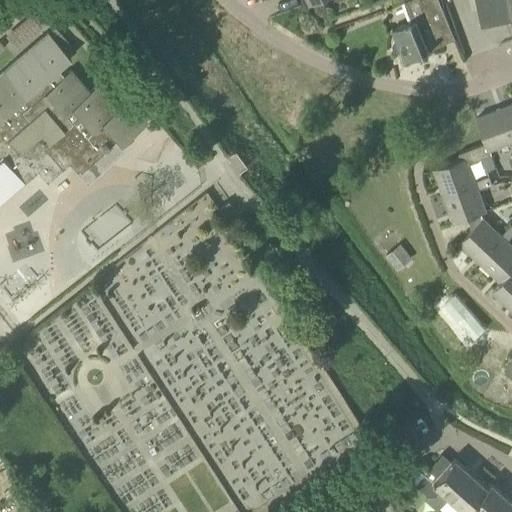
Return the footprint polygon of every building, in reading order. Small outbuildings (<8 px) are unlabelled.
[(406,61),(430,51),(430,49),(442,43),(437,30),(449,25),(438,0),(414,0),(420,12),(414,15),(416,20),(393,30),(396,39),(394,41),(392,44),(393,48),(395,51),(398,52),(402,52),(406,61)] [(511,0),(476,0),(477,6),(482,26),(511,19),(511,0)] [(64,75),(58,68),(71,57),(48,31),(0,73),(0,203),(37,171),(48,183),(69,164),(77,172),(79,170),(87,179),(108,161),(96,148),(103,143),(107,148),(117,139),(122,144),(147,122),(127,99),(117,108),(97,85),(89,91),(70,69),(64,75)] [(511,104),(502,108),(511,132),(511,104)] [(486,142),(490,149),(511,141),(511,132),(502,108),(477,117),(486,142)] [(476,180),(469,162),(492,153),(490,149),(486,142),(459,153),(461,159),(434,169),(444,196),(491,179),(489,175),(476,180)] [(483,218),(481,212),(487,210),(478,189),(492,184),(491,179),(444,196),(454,223),(468,217),(472,229),(483,218)] [(228,201),(218,208),(229,222),(239,216),(228,201)] [(480,262),(502,236),(483,218),(472,229),(459,243),(480,262)] [(500,281),(511,270),(511,244),(508,241),(511,236),(511,225),(502,236),(480,262),(500,281)] [(510,304),(511,301),(511,270),(500,281),(494,288),(510,304)] [(511,343),(475,319),(467,331),(505,357),(511,346),(511,343)] [(486,365),(475,380),(483,386),(495,371),(486,365)] [(448,498),(470,472),(454,458),(438,476),(430,468),(415,484),(429,496),(435,495),(439,490),(448,498)] [(486,487),(470,472),(448,498),(464,511),(469,508),(486,487)] [(473,511),(493,511),(507,496),(490,482),(486,487),(469,508),(473,511)] [(511,511),(511,501),(507,496),(493,511),(511,511)]
